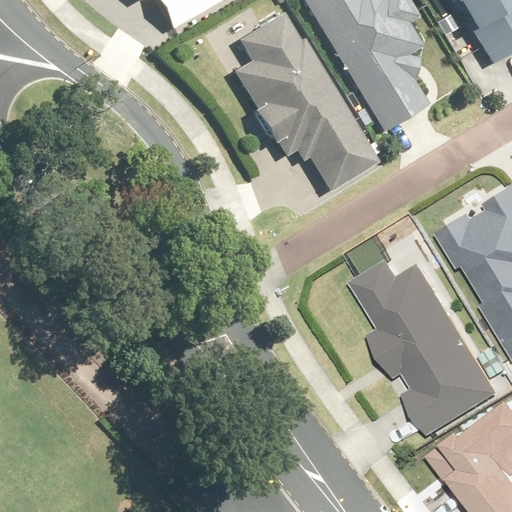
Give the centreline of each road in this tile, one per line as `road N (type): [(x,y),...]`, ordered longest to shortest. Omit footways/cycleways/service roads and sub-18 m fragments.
road 1 (residential): [(0,25),(102,84),(167,152),(194,217),(211,306)]
road 2 (residential): [(211,306),(511,115)]
road 3 (residential): [(169,332),(61,247),(0,145)]
road 4 (unclassified): [(343,511),(253,397)]
